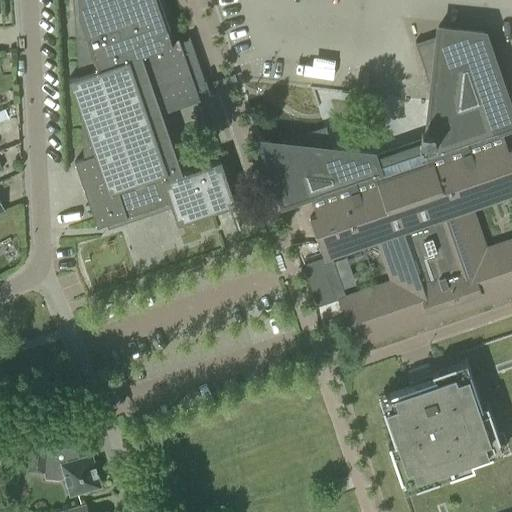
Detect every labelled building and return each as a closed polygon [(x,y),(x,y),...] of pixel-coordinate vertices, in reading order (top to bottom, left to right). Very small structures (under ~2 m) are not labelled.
[(83,158),(74,162),(96,227),(169,202),(176,224),(201,215),(202,217),(211,214),(210,212),(231,205),(216,161),(197,167),(196,165),(187,168),(188,170),(181,172),(160,108),(206,92),(207,94),(210,93),(204,79),(203,79),(189,38),(176,42),(160,0),(71,0),(77,76),(67,79),(80,115),(83,158)] [(337,298),(345,324),(352,321),(360,345),(424,324),(426,328),(439,324),(437,319),(492,300),(494,305),(507,300),(506,296),(511,293),(511,238),(485,248),(470,206),(511,192),(511,147),(508,149),(504,140),(500,129),(511,124),(511,93),(491,31),(489,32),(484,34),(483,32),(437,27),(436,35),(416,42),(416,41),(414,42),(433,97),(429,98),(425,132),(420,131),(419,141),(408,145),(407,143),(385,150),(385,153),(373,157),(372,153),(332,148),(325,127),(326,127),(325,126),(269,145),(268,143),(269,141),(259,140),(281,204),(309,195),(313,205),(312,206),(316,215),(309,217),(322,257),(378,238),(393,279),(337,298)] [(69,271),(103,259),(94,235),(60,248),(69,271)] [(433,378),(377,397),(393,443),(387,444),(399,480),(403,491),(403,492),(404,491),(411,511),(511,511),(511,333),(453,354),(457,363),(453,364),(431,372),(433,378)] [(4,444),(29,446),(27,471),(43,473),(43,467),(61,469),(69,495),(100,486),(91,455),(77,458),(76,457),(72,455),(71,456),(70,450),(71,438),(47,436),(30,434),(30,435),(5,432),(4,444)] [(107,511),(103,511),(87,511),(84,503),(53,511),(107,511)]
